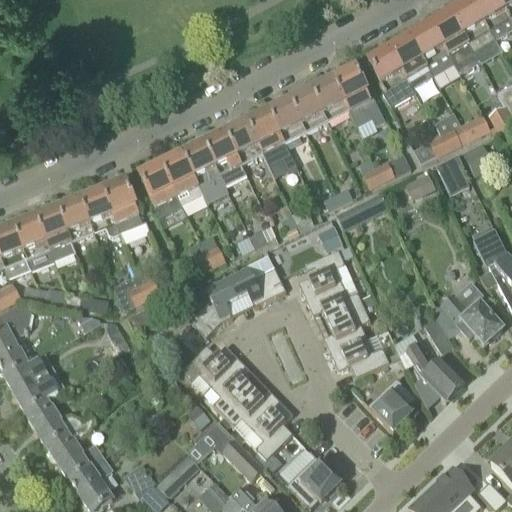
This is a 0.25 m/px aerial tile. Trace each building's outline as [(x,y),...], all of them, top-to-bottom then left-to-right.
[(511,27),(509,23),(495,0),(482,0),(471,7),(489,35),(494,46),(511,35),(511,27)] [(511,21),(511,0),(495,0),(509,23),(511,21)] [(489,35),(471,7),(451,19),(474,57),(494,46),(489,35)] [(480,68),(474,57),(451,19),(430,31),(453,70),(460,80),(480,68)] [(453,70),(430,31),(410,44),(433,83),(453,70)] [(433,83),(410,44),(389,56),(406,85),(412,95),(433,83)] [(412,95),(406,85),(389,56),(381,61),(378,56),(367,63),(369,68),(366,69),(367,71),(369,70),(385,97),(382,99),(390,114),(415,99),(412,95)] [(370,106),(364,95),(355,77),(357,76),(357,75),(333,86),(348,117),(349,116),(357,133),(372,125),(375,132),(384,128),(373,104),(370,106)] [(348,117),(333,86),(311,97),(326,127),(348,117)] [(511,90),(497,99),(505,114),(505,113),(511,125),(511,90)] [(326,127),(311,97),(290,108),(305,138),(326,127)] [(305,138),(290,108),(268,118),(283,149),(305,138)] [(511,125),(505,113),(505,114),(488,123),(498,141),(511,134),(511,125)] [(283,149),(268,118),(247,129),(262,159),(269,174),(290,163),(283,149)] [(468,147),(489,136),(481,121),(460,132),(468,147)] [(262,159),(247,129),(225,140),(240,170),(262,159)] [(461,151),(453,134),(428,147),(429,149),(436,164),(461,151)] [(245,180),(240,170),(225,140),(204,150),(224,191),(245,180)] [(481,148),(463,158),(473,179),(493,170),(481,148)] [(224,191),(204,150),(182,161),(202,202),(224,191)] [(436,170),(448,194),(465,186),(458,171),(461,169),(457,160),(436,170)] [(202,202),(182,161),(161,172),(181,212),(202,202)] [(357,172),(361,179),(373,172),(369,165),(357,172)] [(395,183),(388,169),(387,167),(362,180),(369,196),(395,183)] [(181,212),(161,172),(137,184),(137,185),(139,184),(159,223),(181,212)] [(427,177),(406,190),(415,204),(436,191),(427,177)] [(138,219),(135,211),(126,190),(128,189),(127,188),(103,198),(115,229),(119,240),(123,249),(145,241),(141,230),(138,219)] [(347,194),(335,200),(340,210),(353,203),(347,194)] [(115,229),(103,198),(94,201),(92,196),(79,202),(81,206),(80,207),(93,238),(115,229)] [(379,199),(335,221),(342,236),(386,214),(379,199)] [(335,200),(323,206),(328,216),(340,210),(335,200)] [(93,238),(80,207),(58,216),(71,247),(93,238)] [(76,258),(71,247),(58,216),(50,219),(48,214),(35,219),(37,224),(36,225),(49,256),(53,267),(76,258)] [(306,214),(292,221),(297,232),(311,224),(306,214)] [(297,232),(292,221),(280,227),(285,238),(295,232),(297,232)] [(49,256),(36,225),(28,228),(26,223),(13,228),(15,233),(14,233),(27,265),(31,276),(53,267),(49,256)] [(295,232),(285,238),(288,244),(298,239),(295,232)] [(319,238),(327,256),(341,249),(333,232),(319,238)] [(27,265),(14,233),(0,239),(0,261),(5,274),(9,284),(31,276),(27,265)] [(268,247),(262,236),(248,243),(254,254),(268,247)] [(487,247),(476,252),(486,273),(487,272),(490,277),(478,283),(486,295),(497,289),(511,316),(511,315),(511,266),(507,261),(507,262),(498,242),(487,247)] [(216,252),(212,243),(199,249),(205,260),(218,253),(217,251),(216,252)] [(254,254),(248,243),(237,249),(242,259),(254,254)] [(205,260),(199,249),(188,254),(200,280),(225,268),(218,253),(205,260)] [(310,284),(302,287),(299,292),(305,305),(341,289),(335,275),(344,271),(338,256),(304,271),(310,284)] [(246,273),(226,284),(236,306),(247,300),(253,312),(285,297),(267,261),(245,272),(246,273)] [(147,276),(136,281),(141,291),(129,297),(136,312),(161,300),(153,284),(151,284),(147,276)] [(141,291),(136,281),(113,293),(122,318),(134,311),(135,313),(136,312),(129,297),(141,291)] [(226,311),(236,306),(226,284),(204,294),(210,306),(188,327),(205,344),(221,328),(232,323),(226,311)] [(502,335),(481,311),(485,308),(467,287),(439,312),(431,320),(435,325),(447,345),(459,334),(468,344),(473,340),(483,351),(502,335)] [(347,303),(341,289),(305,305),(311,319),(317,320),(322,317),(327,329),(363,312),(372,308),(369,301),(360,305),(357,298),(347,303)] [(12,290),(1,296),(8,309),(19,302),(12,290)] [(36,305),(38,294),(25,292),(23,303),(36,305)] [(48,296),(38,294),(36,305),(65,310),(67,300),(64,299),(65,297),(48,294),(48,296)] [(0,296),(0,313),(8,309),(1,296),(0,296)] [(92,316),(94,304),(80,302),(78,314),(92,316)] [(110,307),(94,304),(92,316),(108,318),(110,307)] [(149,311),(126,322),(136,341),(158,330),(149,311)] [(369,326),(363,312),(327,329),(332,340),(327,343),(324,347),(330,361),(366,345),(360,331),(369,326)] [(18,355),(13,345),(27,338),(32,317),(17,313),(0,322),(0,375),(1,378),(4,378),(7,382),(28,370),(20,354),(18,355)] [(79,322),(76,324),(84,338),(100,329),(98,325),(79,322)] [(452,353),(447,345),(435,325),(423,332),(441,360),(452,353)] [(372,358),(366,345),(330,361),(336,374),(342,375),(349,372),(355,384),(388,368),(382,354),(372,358)] [(464,389),(450,374),(440,364),(432,372),(418,349),(405,357),(421,383),(445,407),(464,389)] [(209,392),(237,364),(227,354),(221,355),(215,361),(206,352),(180,377),(191,389),(198,381),(209,392)] [(44,360),(28,370),(7,382),(27,415),(45,405),(56,398),(43,375),(50,371),(44,360)] [(251,394),(242,385),(246,381),(248,375),(237,364),(209,392),(220,403),(212,410),(223,421),(251,394)] [(415,404),(396,384),(367,412),(393,439),(412,419),(406,413),(415,404)] [(251,436),(280,408),(269,397),(264,399),(260,403),(251,394),(223,421),(233,432),(241,425),(251,436)] [(70,420),(61,425),(52,411),(50,413),(45,405),(27,415),(49,449),(82,428),(80,425),(70,420)] [(283,430),(289,424),(290,419),(280,408),(251,436),(262,447),(255,454),(266,465),(272,459),(292,440),(283,430)] [(82,459),(75,449),(88,441),(95,428),(92,423),(82,429),(82,428),(49,449),(70,484),(90,471),(103,463),(95,451),(82,459)] [(259,471),(238,449),(221,432),(209,444),(222,457),(222,458),(251,487),(263,475),(259,471)] [(511,452),(510,450),(490,469),(504,483),(511,491),(511,452)] [(266,465),(259,471),(263,475),(268,481),(281,468),(272,459),(266,465)] [(168,503),(199,474),(188,462),(156,491),(168,503)] [(103,511),(112,507),(99,487),(113,477),(103,463),(90,471),(70,484),(87,511),(103,511)] [(341,490),(315,463),(286,491),(306,511),(314,503),(321,509),(341,490)] [(141,469),(121,483),(137,505),(150,492),(151,492),(155,489),(141,469)] [(455,511),(473,495),(466,487),(452,473),(410,511),(455,511)] [(237,511),(231,505),(214,488),(204,497),(218,511),(237,511)] [(489,489),(477,500),(488,511),(501,511),(507,507),(504,504),(489,489)] [(162,511),(166,508),(151,492),(150,492),(137,505),(143,511),(162,511)] [(271,511),(267,508),(270,505),(264,499),(258,499),(250,507),(240,496),(231,505),(237,511),(271,511)]
